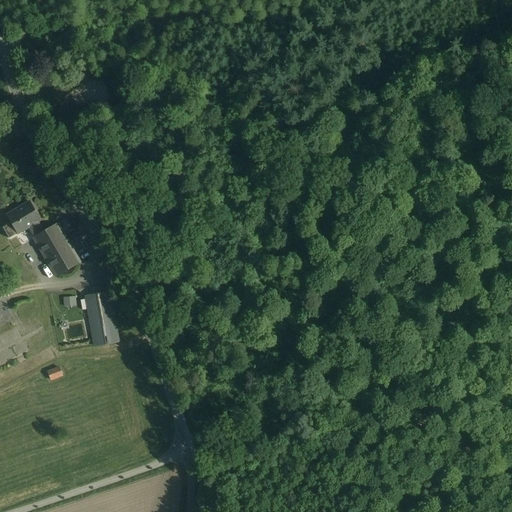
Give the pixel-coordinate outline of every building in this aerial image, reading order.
[(29,228),(38,222),(40,221),(30,203),(7,216),(12,223),(3,228),(9,239),(29,228)] [(44,233),(38,222),(29,228),(35,239),(54,275),(80,261),(61,224),(44,233)] [(110,290),(83,295),(82,287),(51,292),(58,341),(91,336),(93,346),(118,342),(110,290)] [(0,320),(8,316),(0,302),(0,320)] [(50,371),(54,380),(65,375),(62,366),(50,371)]
